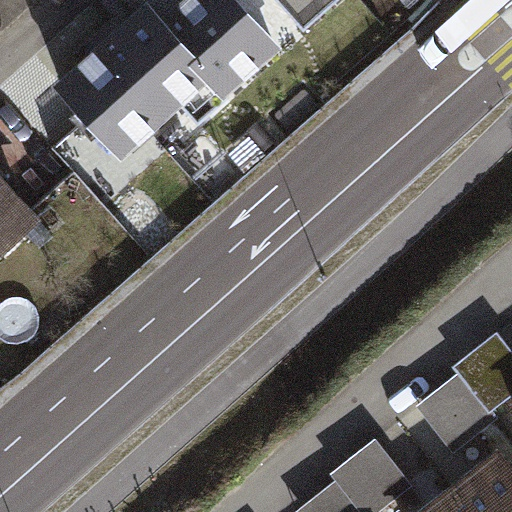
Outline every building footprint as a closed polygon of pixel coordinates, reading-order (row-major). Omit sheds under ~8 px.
[(187,108),(202,125),(288,49),(244,0),(184,0),(165,17),(150,1),(55,86),(125,163),(187,108)] [(283,0),(309,28),(340,0),(283,0)] [(0,169),(0,260),(45,220),(4,175),(0,169)] [(459,365),(466,374),(494,410),(507,400),(511,396),(511,345),(502,332),(459,365)] [(459,450),(500,418),(494,410),(466,374),(424,405),(459,450)] [(335,473),(340,479),(365,511),(379,511),(413,486),(377,440),(335,473)] [(431,510),(427,511),(511,511),(511,471),(499,455),(472,477),(431,510)] [(365,511),(340,479),(300,510),(300,511),(365,511)]
